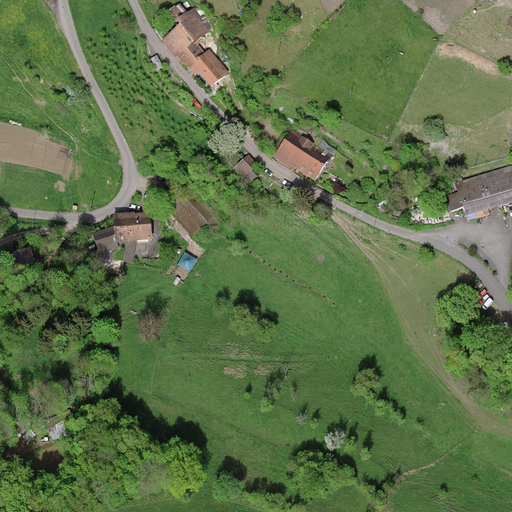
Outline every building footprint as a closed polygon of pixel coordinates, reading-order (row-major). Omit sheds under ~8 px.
[(167,34),(171,38),(165,43),(189,71),(190,70),(190,71),(205,59),(206,58),(195,45),(207,35),(205,33),(210,29),(205,23),(206,22),(195,8),(185,17),(178,9),(170,16),(177,25),(175,26),(176,27),(167,34)] [(156,72),(162,68),(156,57),(150,61),(156,72)] [(215,85),(222,79),(205,59),(190,71),(190,70),(189,71),(194,78),(199,74),(211,88),(212,88),(214,90),(217,87),(215,85)] [(273,151),(277,154),(275,157),(314,182),(330,158),(291,133),(283,145),(279,143),(273,151)] [(248,158),(234,171),(243,180),(256,167),(248,158)] [(482,215),(481,212),(511,202),(511,168),(455,186),(459,197),(446,201),(450,213),(463,209),(465,217),(475,214),(476,217),(482,215)] [(215,216),(186,185),(164,205),(193,237),(215,216)] [(150,240),(148,217),(134,218),(136,241),(150,240)] [(118,249),(116,243),(136,241),(134,218),(112,220),(114,230),(92,238),(97,252),(109,248),(110,251),(118,249)] [(215,232),(202,237),(204,242),(218,237),(215,232)] [(174,249),(171,256),(179,259),(181,251),(174,249)] [(11,255),(14,267),(33,263),(30,250),(11,255)] [(125,250),(123,261),(130,262),(132,251),(125,250)] [(108,274),(121,276),(123,261),(118,260),(118,264),(110,263),(108,274)] [(66,413),(43,424),(49,435),(72,424),(66,413)]
